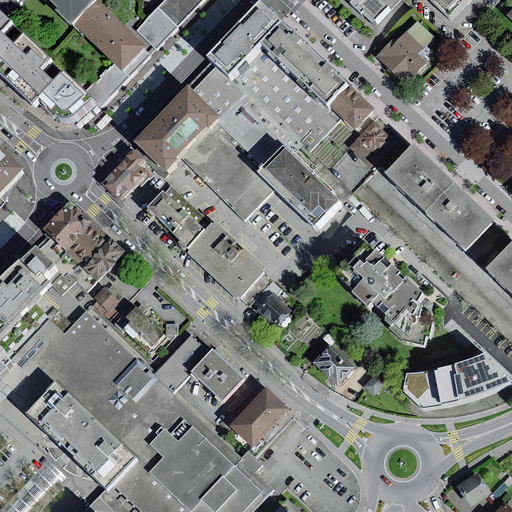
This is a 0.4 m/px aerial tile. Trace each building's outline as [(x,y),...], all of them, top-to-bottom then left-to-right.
[(39,0),(45,5),(48,2),(62,16),(60,19),(75,33),(99,8),(90,0),(39,0)] [(168,0),(136,34),(155,52),(205,0),(168,0)] [(347,0),(378,28),(394,12),(381,0),(347,0)] [(434,0),(455,20),(475,0),(434,0)] [(99,8),(75,33),(112,68),(126,82),(150,57),(99,8)] [(298,164),(338,124),(356,141),(347,150),(367,170),(380,158),(375,153),(392,136),(268,12),(183,97),(216,129),(264,178),(288,154),(298,164)] [(4,21),(0,24),(0,77),(39,115),(44,110),(64,127),(71,130),(79,128),(98,109),(84,95),(70,82),(58,95),(45,83),(57,70),(31,46),(19,58),(6,45),(17,34),(4,21)] [(434,41),(417,24),(395,44),(393,41),(374,60),(395,82),(406,71),(414,79),(426,66),(417,57),(434,41)] [(84,95),(98,109),(126,82),(112,68),(84,95)] [(183,97),(127,153),(160,185),(216,129),(183,97)] [(413,142),(383,173),(464,248),(493,217),(413,142)] [(264,178),(319,233),(343,209),(298,164),(288,154),(264,178)] [(103,182),(121,199),(143,175),(126,158),(103,182)] [(0,186),(11,174),(0,163),(0,186)] [(511,319),(366,183),(356,193),(445,279),(511,341),(511,319)] [(170,184),(145,209),(186,250),(210,222),(170,184)] [(77,283),(88,293),(98,282),(124,255),(73,209),(69,209),(65,210),(62,212),(45,230),(52,238),(39,250),(64,275),(52,285),(63,296),(77,283)] [(210,222),(186,250),(240,301),(242,299),(250,307),(252,305),(259,312),(275,294),(280,288),(210,222)] [(511,239),(484,269),(511,295),(511,239)] [(434,305),(365,241),(334,278),(390,331),(403,343),(427,349),(429,339),(431,340),(434,305)] [(239,462),(173,395),(152,377),(143,369),(86,314),(74,326),(43,294),(52,285),(64,275),(39,250),(0,289),(0,404),(3,402),(100,496),(84,511),(252,511),(271,494),(252,476),(259,469),(245,454),(239,462)] [(108,291),(104,288),(95,298),(110,311),(124,296),(112,286),(108,291)] [(293,310),(275,294),(259,312),(277,327),(293,310)] [(164,331),(136,306),(124,318),(128,321),(123,327),(133,337),(138,332),(151,345),(164,331)] [(191,334),(152,377),(173,395),(191,374),(223,404),(247,379),(191,334)] [(354,367),(330,345),(314,363),(338,384),(354,367)] [(444,348),(426,351),(413,403),(422,412),(437,413),(477,405),(507,394),(511,391),(511,365),(502,355),(485,361),(475,351),(449,360),(444,348)] [(374,375),(364,386),(374,395),(384,384),(374,375)] [(245,454),(282,414),(260,393),(223,434),(245,454)] [(0,510),(0,511),(29,511),(60,480),(63,482),(66,478),(46,458),(42,463),(44,465),(0,510)] [(489,493),(476,475),(472,477),(460,486),(472,504),(489,493)] [(294,511),(285,501),(273,511),(294,511)]
